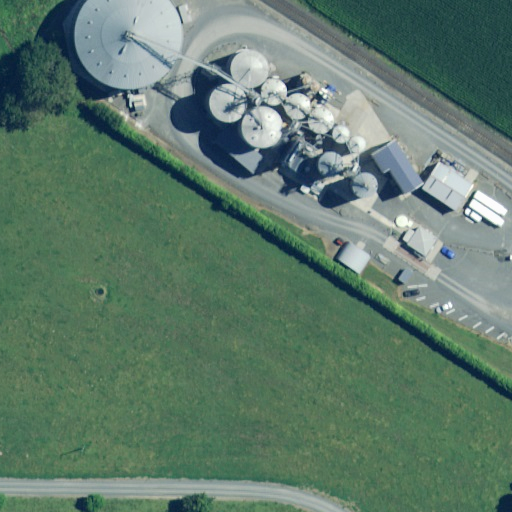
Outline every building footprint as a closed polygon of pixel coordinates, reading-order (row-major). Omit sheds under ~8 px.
[(176,62),(183,44),(182,23),(174,6),(169,0),(90,0),(84,6),(79,17),(75,35),(78,50),(86,67),(97,79),(114,87),(130,89),(141,88),(159,80),(176,62)] [(233,48),(192,109),(258,152),(260,148),(361,215),(378,189),(345,168),(360,144),(259,78),(265,69),(233,48)] [(416,186),(393,143),(369,156),(379,175),(386,171),(400,195),(416,186)] [(468,184),(438,163),(420,189),(450,210),(468,184)] [(411,228),(410,217),(399,218),(400,228),(411,228)] [(441,240),(422,227),(410,245),(429,258),(441,240)] [(372,255),(351,242),(339,260),(360,273),(372,255)] [(418,276),(410,270),(403,280),(411,286),(418,276)]
